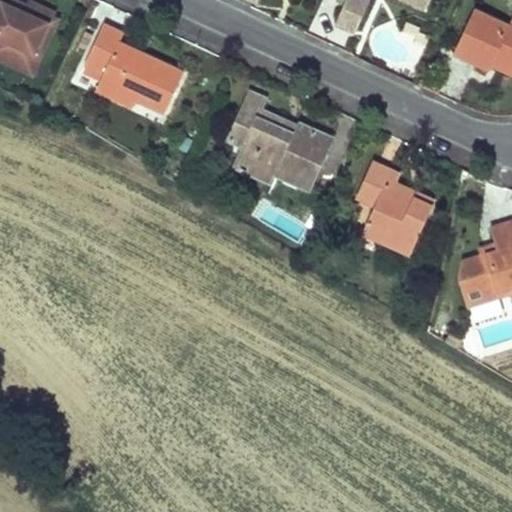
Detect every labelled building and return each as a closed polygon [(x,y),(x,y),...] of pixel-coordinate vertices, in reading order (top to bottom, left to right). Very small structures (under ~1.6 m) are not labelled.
[(0,0),(0,56),(36,73),(44,54),(39,52),(52,22),(17,7),(20,0),(0,0)] [(20,0),(17,7),(52,22),(59,7),(44,0),(29,0),(28,2),(24,0),(20,0)] [(360,0),(337,0),(328,22),(337,26),(346,30),(360,0)] [(511,66),(511,30),(465,8),(445,49),(462,58),(479,66),(481,62),(485,53),(511,66)] [(57,24),(52,22),(39,52),(44,54),(57,24)] [(125,30),(108,23),(89,65),(105,72),(102,78),(118,85),(113,95),(138,106),(141,98),(166,109),(185,68),(168,61),(152,54),(148,63),(132,56),(136,47),(121,40),(125,30)] [(148,63),(152,54),(136,47),(132,56),(148,63)] [(511,77),(511,66),(485,53),(481,62),(511,77)] [(98,88),(113,95),(118,85),(102,78),(98,88)] [(247,88),(243,96),(267,106),(270,98),(247,88)] [(309,184),(330,131),(299,119),(293,132),(275,124),(280,111),(273,108),(267,106),(243,96),(233,121),(250,128),(243,145),(239,155),(256,162),(252,172),(275,182),(279,172),(309,184)] [(293,132),(299,119),(280,111),(275,124),(293,132)] [(250,128),(233,121),(227,138),(243,145),(250,128)] [(235,165),(252,172),(256,162),(239,155),(235,165)] [(374,202),(362,230),(408,251),(432,197),(414,189),(411,197),(389,187),(392,180),(395,173),(383,168),(371,162),(357,194),(374,202)] [(411,197),(414,189),(392,180),(389,187),(411,197)] [(511,224),(510,220),(498,225),(486,229),(490,239),(494,249),(477,256),(460,263),(456,283),(469,309),(511,294),(511,295),(511,224)] [(494,249),(490,239),(473,245),(477,256),(494,249)]
